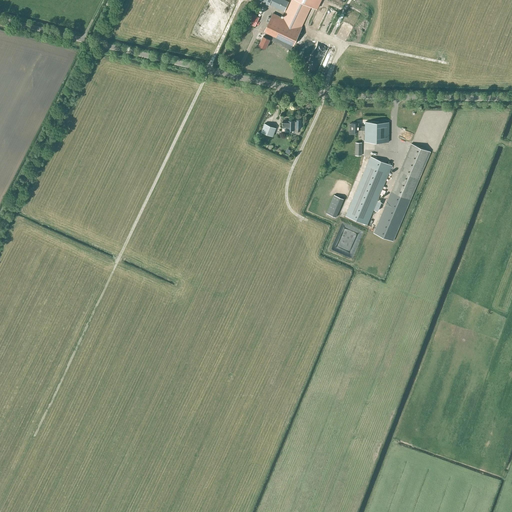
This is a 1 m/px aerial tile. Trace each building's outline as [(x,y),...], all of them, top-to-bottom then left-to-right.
[(266,48),(270,40),(291,50),(311,6),(316,9),(320,0),(291,0),(283,18),(273,13),(265,31),(267,32),(264,36),(263,36),(259,45),(266,48)] [(284,12),(289,2),(284,0),(259,0),(266,3),(269,5),(284,12)] [(259,17),(250,12),(246,22),(255,26),(259,17)] [(295,122),(295,121),(288,121),(283,121),(283,127),(287,128),(287,130),(292,130),(291,133),(294,133),(298,133),(298,128),(300,128),(300,120),(296,120),(296,122),(295,122)] [(349,123),(349,134),(354,134),(354,131),(358,131),(358,130),(365,130),(365,141),(389,142),(389,122),(365,122),(365,126),(358,126),(358,123),(352,123),(349,123)] [(276,128),(265,123),(261,132),(273,136),(276,128)] [(430,151),(411,143),(374,233),(393,241),(430,151)] [(392,165),(370,156),(345,216),(367,225),(392,165)] [(343,198),(334,195),(326,213),(336,217),(343,198)]
